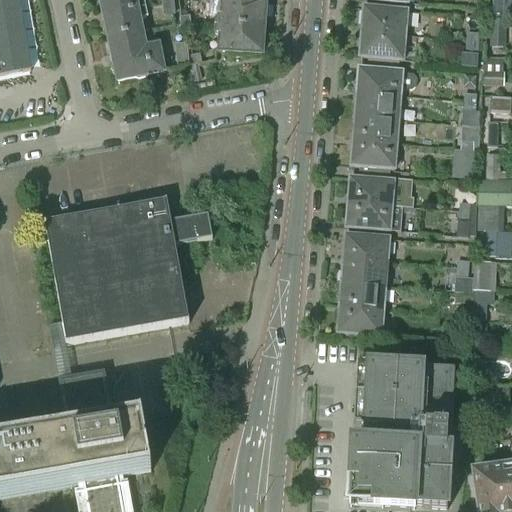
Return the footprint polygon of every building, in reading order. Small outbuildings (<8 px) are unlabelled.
[(0,0),(0,80),(31,75),(29,66),(17,0),(0,0)] [(99,0),(104,18),(146,9),(144,1),(141,0),(139,0),(134,1),(134,0),(99,0)] [(215,18),(214,27),(263,31),(265,5),(260,4),(223,2),(222,18),(217,18),(215,18)] [(492,25),(504,25),(504,23),(503,23),(505,4),(494,4),(493,23),(492,23),(492,25)] [(174,16),(172,5),(162,6),(164,17),(174,16)] [(148,17),(146,9),(104,18),(108,40),(141,33),(139,21),(145,20),(148,17)] [(364,11),(362,35),(404,39),(406,14),(364,11)] [(190,18),(180,19),(181,31),(191,29),(190,18)] [(504,25),(492,25),(492,50),(503,50),(504,25)] [(261,57),(263,31),(214,27),(214,35),(215,37),(221,37),(220,54),(261,57)] [(111,63),(159,53),(158,48),(145,51),(141,33),(108,40),(112,56),(109,57),(111,63)] [(402,63),(404,39),(362,35),(360,60),(402,63)] [(467,35),(466,44),(478,45),(478,36),(467,35)] [(477,53),(478,45),(466,44),(466,52),(477,53)] [(177,59),(187,58),(186,47),(176,48),(177,59)] [(159,53),(111,63),(112,69),(114,69),(118,84),(163,74),(159,53)] [(477,57),(463,56),(462,68),(476,70),(477,57)] [(187,59),(188,69),(202,66),(200,57),(187,59)] [(187,59),(187,58),(177,59),(178,71),(188,69),(187,59)] [(484,60),(483,73),(498,74),(499,61),(484,60)] [(412,76),(401,75),(359,72),(357,99),(363,100),(364,95),(368,96),(368,98),(399,100),(400,90),(410,91),(415,88),(415,80),(412,76)] [(503,74),(483,74),(483,89),(503,89),(503,74)] [(355,120),(397,124),(399,100),(368,98),(368,96),(364,95),(363,100),(357,99),(355,120)] [(464,104),(475,105),(476,97),(464,96),(464,104)] [(510,117),(510,101),(490,100),(489,116),(510,117)] [(475,105),(464,104),(463,113),(475,114),(475,105)] [(353,144),(395,148),(397,124),(355,120),(353,144)] [(487,125),(486,151),(497,152),(498,125),(487,125)] [(395,148),(353,144),(351,169),(393,172),(395,148)] [(461,153),(473,154),(473,146),(462,145),(461,153)] [(473,154),(461,153),(461,161),(472,162),(473,154)] [(487,157),(486,182),(499,183),(500,158),(487,157)] [(348,205),(390,209),(392,184),(350,181),(348,205)] [(479,182),(477,209),(504,210),(511,209),(511,183),(499,183),(486,182),(479,182)] [(189,325),(180,279),(175,248),(212,242),(208,217),(170,224),(167,203),(44,224),(66,347),(189,325)] [(390,209),(348,205),(346,230),(400,234),(402,210),(390,209)] [(459,214),(470,215),(471,207),(459,206),(459,214)] [(477,234),(486,234),(486,233),(503,234),(504,210),(477,209),(477,234)] [(470,215),(459,214),(458,222),(470,224),(470,215)] [(457,240),(468,241),(470,224),(458,222),(457,240)] [(344,263),(386,267),(388,242),(346,239),(344,263)] [(342,287),(384,290),(386,267),(344,263),(342,287)] [(456,272),(468,273),(468,264),(457,263),(456,272)] [(473,294),(494,295),(495,295),(496,265),(473,264),(472,294),(473,298),(473,294)] [(468,273),(456,272),(456,280),(467,281),(468,273)] [(454,295),(471,296),(472,282),(455,280),(454,295)] [(342,287),(340,311),(382,314),(384,290),(342,287)] [(472,324),(481,324),(486,324),(486,308),(494,308),(494,295),(473,294),(473,298),(473,307),(473,308),(472,324)] [(454,307),(473,308),(473,307),(473,298),(454,297),(454,307)] [(380,339),(382,314),(340,311),(338,336),(380,339)] [(455,312),(454,320),(466,321),(466,313),(455,312)] [(465,329),(466,321),(454,320),(454,329),(465,329)] [(485,341),(474,341),(474,352),(485,352),(485,341)] [(464,435),(465,432),(451,431),(454,371),(356,366),(353,428),(362,429),(358,502),(381,503),(381,509),(443,511),(446,511),(450,455),(457,455),(458,434),(464,435)] [(66,434),(0,446),(0,500),(84,485),(85,491),(81,492),(84,511),(125,511),(120,485),(116,485),(115,480),(149,474),(151,474),(146,450),(145,450),(144,445),(146,445),(141,420),(139,421),(99,429),(98,424),(114,421),(105,373),(57,381),(66,434)] [(480,387),(480,403),(509,403),(509,388),(480,387)] [(481,405),(468,404),(467,424),(480,425),(481,405)] [(511,511),(511,473),(511,469),(473,475),(478,511),(511,511)]
